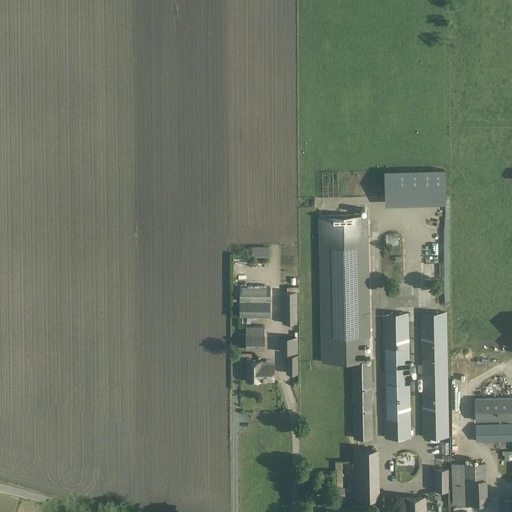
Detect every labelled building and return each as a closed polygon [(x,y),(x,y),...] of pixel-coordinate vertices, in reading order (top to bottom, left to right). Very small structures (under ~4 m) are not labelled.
[(385,168),(385,198),(397,198),(397,168),(385,168)] [(368,214),(318,214),(321,362),(351,362),(365,361),(365,338),(371,338),(368,214)] [(194,232),(201,234),(203,227),(196,225),(194,232)] [(207,240),(223,240),(223,229),(208,229),(207,240)] [(269,246),(251,247),(252,255),(269,255),(269,246)] [(240,286),(239,314),(270,315),(271,286),(240,286)] [(297,290),(282,290),(282,323),(298,323),(297,290)] [(421,364),(418,364),(418,373),(421,372),(423,437),(449,437),(447,311),(420,312),(421,364)] [(409,312),(382,312),(385,438),(411,437),(409,312)] [(451,342),(459,342),(458,312),(450,312),(451,342)] [(246,325),(245,350),(265,350),(265,325),(246,325)] [(300,327),(300,351),(314,351),(313,327),(300,327)] [(280,336),(280,353),(298,353),(298,336),(280,336)] [(286,354),(286,373),(298,374),(298,354),(286,354)] [(245,361),(245,380),(262,380),(262,379),(274,379),(273,364),(262,365),(262,361),(245,361)] [(365,361),(351,362),(353,438),(373,438),(372,361),(365,361)] [(459,397),(459,387),(449,387),(449,397),(459,397)] [(511,396),(473,398),(474,421),(511,419),(511,396)] [(511,422),(475,424),(476,441),(511,440),(511,422)] [(379,448),(353,448),(353,498),(379,498),(379,448)] [(486,462),(451,464),(453,504),(487,503),(486,462)] [(434,468),(434,490),(448,490),(448,467),(434,468)] [(345,487),(337,487),(337,497),(341,497),(345,497),(345,487)] [(403,496),(403,511),(425,511),(426,496),(403,496)] [(511,511),(511,499),(503,499),(503,511),(511,511)]
